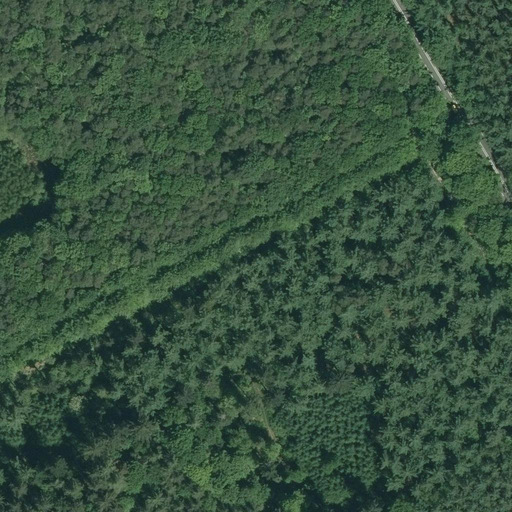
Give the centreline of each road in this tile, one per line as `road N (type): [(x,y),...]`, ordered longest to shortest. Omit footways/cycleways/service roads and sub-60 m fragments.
road 1 (track): [(0,355),(418,132)]
road 2 (unclassified): [(511,294),(349,0)]
road 3 (primary): [(511,199),(393,0)]
